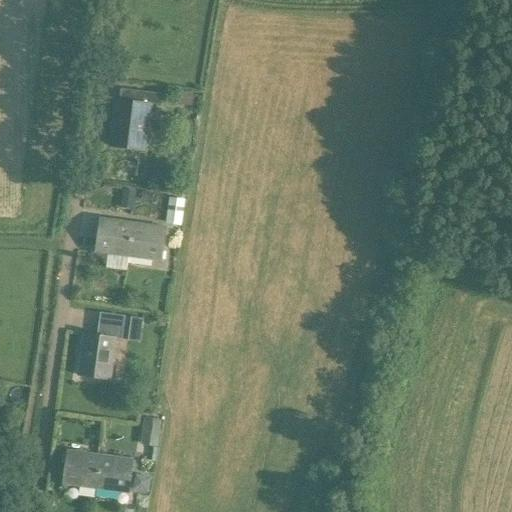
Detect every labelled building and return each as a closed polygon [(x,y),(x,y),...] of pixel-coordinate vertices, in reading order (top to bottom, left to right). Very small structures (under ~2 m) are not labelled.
[(137,102),(119,100),(116,99),(110,146),(144,150),(150,104),(161,105),(163,94),(138,90),(137,102)] [(180,91),(178,104),(191,105),(193,93),(180,91)] [(136,192),(123,190),(121,208),(133,209),(136,192)] [(169,198),(165,224),(181,226),(184,199),(169,198)] [(95,250),(127,255),(132,223),(100,218),(95,250)] [(132,223),(127,255),(160,259),(165,227),(132,223)] [(143,319),(131,317),(127,340),(139,342),(143,319)] [(122,340),(123,329),(103,326),(102,336),(84,334),(78,375),(110,380),(115,339),(122,340)] [(158,446),(161,421),(144,419),(141,444),(158,446)] [(63,483),(96,488),(101,454),(68,449),(63,483)] [(133,459),(101,454),(96,488),(128,492),(133,459)]
